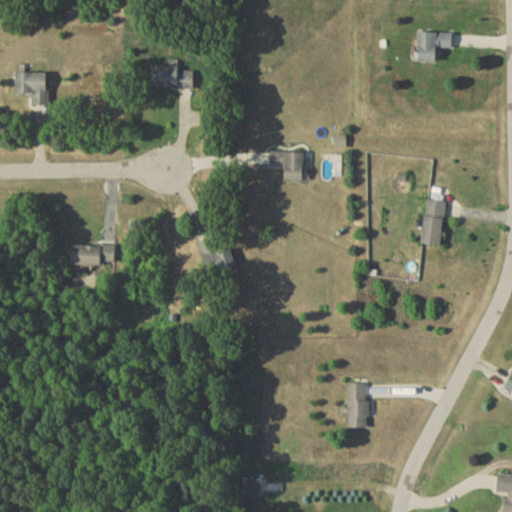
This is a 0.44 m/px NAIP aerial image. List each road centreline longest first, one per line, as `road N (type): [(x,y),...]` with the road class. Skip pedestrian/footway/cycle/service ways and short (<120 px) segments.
road 1 (residential): [(398,511),(415,461),(497,311),(511,235)]
road 2 (residential): [(0,173),(167,171)]
